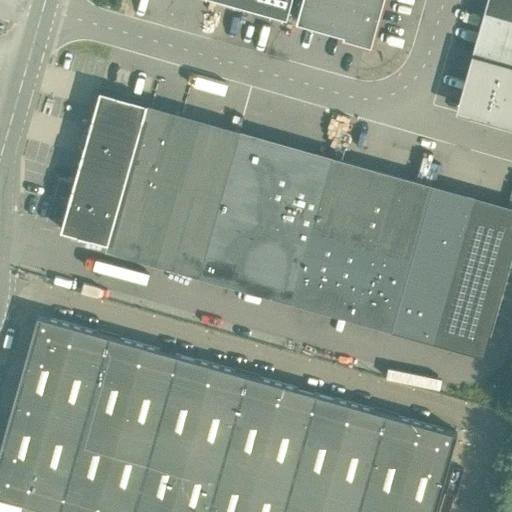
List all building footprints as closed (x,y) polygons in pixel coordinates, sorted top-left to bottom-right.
[(228,0),(286,16),(290,0),(228,0)] [(301,0),(296,19),(367,39),(377,0),(301,0)] [(511,0),(501,0),(487,54),(511,60),(511,0)] [(511,60),(487,54),(470,113),(511,124),(511,60)] [(147,100),(100,87),(60,227),(479,345),(511,226),(511,218),(143,115),(147,100)] [(72,180),(59,176),(55,191),(68,194),(72,180)] [(432,511),(456,430),(36,312),(0,446),(0,492),(70,511),(432,511)]
